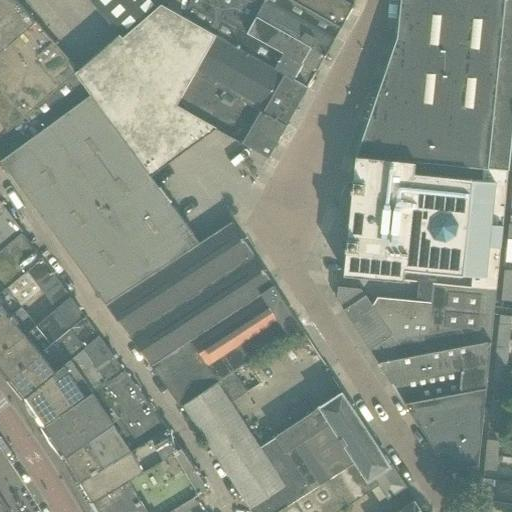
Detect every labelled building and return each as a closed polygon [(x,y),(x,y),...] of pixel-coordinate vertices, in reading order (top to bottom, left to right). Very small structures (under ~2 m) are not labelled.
[(0,0),(0,88),(89,11),(79,0),(0,0)] [(162,0),(88,0),(125,43),(168,5),(162,0)] [(292,0),(323,18),(341,27),(353,5),(343,0),(292,0)] [(511,0),(403,0),(496,10),(479,169),(483,169),(508,171),(509,172),(511,145),(511,0)] [(403,27),(366,132),(396,136),(394,157),(463,165),(476,34),(403,27)] [(4,129),(0,131),(0,161),(128,333),(135,329),(253,511),(394,511),(411,501),(389,467),(367,481),(345,447),(323,412),(303,428),(275,386),(320,358),(232,221),(290,119),(236,89),(246,72),(214,54),(213,57),(177,37),(131,118),(156,132),(151,141),(109,171),(55,97),(24,119),(28,127),(10,138),(4,129)] [(345,263),(344,275),(404,281),(405,270),(472,277),(471,288),(496,291),(508,171),(483,169),(482,180),(415,173),(416,162),(380,158),(356,156),(355,168),(354,168),(354,170),(355,170),(354,180),(353,180),(351,193),(352,193),(352,194),(348,237),(348,238),(347,238),(347,241),(346,249),(345,251),(346,251),(345,261),(344,261),(344,263),(345,263)] [(0,209),(0,251),(22,233),(23,232),(4,206),(0,209)] [(0,251),(0,295),(43,259),(22,233),(0,251)] [(0,295),(0,325),(57,279),(43,259),(0,295)] [(511,271),(504,271),(503,285),(511,285),(511,271)] [(0,325),(0,356),(0,357),(71,298),(57,279),(0,325)] [(338,287),(336,299),(344,310),(343,311),(370,351),(371,351),(378,363),(491,341),(496,291),(432,285),(430,303),(406,300),(377,297),(372,306),(365,296),(365,297),(360,289),(357,289),(338,287)] [(511,285),(503,285),(501,299),(511,300),(511,285)] [(0,357),(15,375),(85,317),(71,298),(0,357)] [(15,375),(31,393),(99,336),(85,317),(15,375)] [(498,325),(497,340),(509,341),(510,326),(498,325)] [(26,397),(45,424),(124,370),(99,336),(31,393),(26,397)] [(378,363),(404,404),(486,388),(491,341),(378,363)] [(496,348),(495,361),(507,363),(508,349),(496,348)] [(495,361),(494,377),(505,378),(507,363),(495,361)] [(48,429),(66,456),(101,433),(146,402),(147,401),(124,370),(45,424),(46,426),(48,429)] [(494,377),(492,386),(504,388),(505,378),(494,377)] [(486,388),(404,404),(448,471),(478,466),(486,388)] [(343,391),(319,407),(323,412),(345,447),(368,432),(343,391)] [(492,392),(490,409),(501,410),(503,393),(492,392)] [(66,456),(81,480),(168,429),(153,409),(152,410),(146,402),(101,433),(66,456)] [(501,410),(490,409),(489,422),(500,423),(501,410)] [(81,480),(93,501),(182,448),(168,429),(81,480)] [(368,480),(390,466),(368,433),(346,447),(368,480)] [(487,441),(485,455),(488,455),(497,456),(498,442),(487,441)] [(93,501),(99,511),(126,511),(196,471),(182,448),(93,501)] [(485,455),(484,470),(495,471),(497,456),(488,455),(485,455)] [(126,511),(170,511),(195,497),(208,489),(196,471),(126,511)] [(481,500),(492,501),(494,487),(482,486),(481,500)] [(170,511),(203,511),(195,497),(170,511)] [(397,511),(421,511),(414,501),(397,511)]
